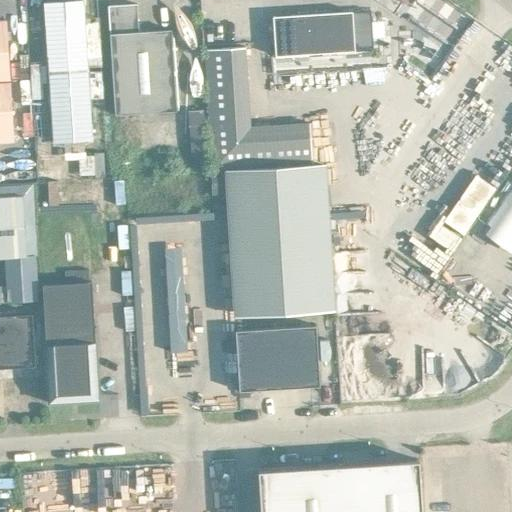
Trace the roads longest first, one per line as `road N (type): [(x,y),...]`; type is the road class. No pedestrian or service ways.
road 1 (unclassified): [(0,445),(443,419),(489,407),(511,378)]
road 2 (unknown): [(395,352),(132,369),(101,337),(93,195)]
road 3 (unknown): [(395,352),(374,200),(334,109),(279,91),(252,69),(241,27),(253,0)]
